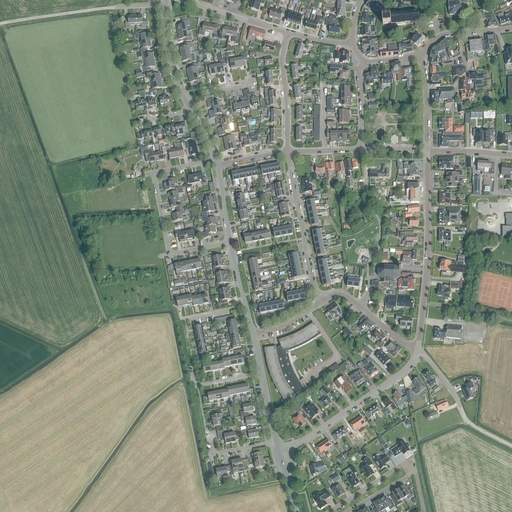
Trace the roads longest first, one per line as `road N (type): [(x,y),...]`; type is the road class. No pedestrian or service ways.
road 1 (residential): [(418,351),(426,151)]
road 2 (residential): [(278,450),(389,382),(418,351)]
road 3 (residential): [(318,303),(287,151)]
road 4 (residential): [(287,151),(281,60),(289,32)]
